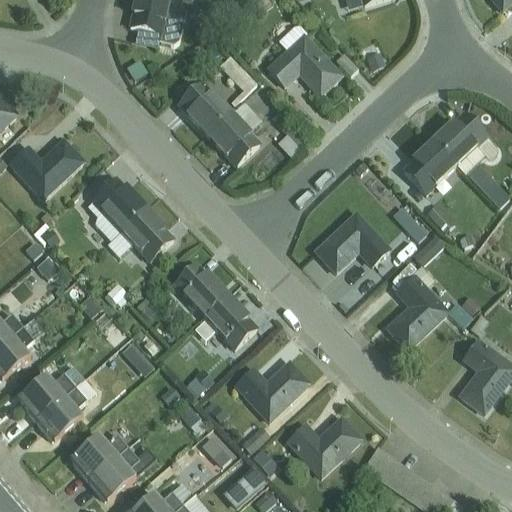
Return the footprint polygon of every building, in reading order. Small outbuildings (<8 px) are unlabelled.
[(181,0),(134,0),(128,29),(138,31),(135,44),(158,50),(160,42),(174,46),(179,43),(187,13),(178,11),(181,0)] [(364,0),(367,9),(394,0),(364,0)] [(511,0),(494,0),(507,14),(511,9),(511,0)] [(296,26),(278,43),(287,52),(305,35),(296,26)] [(266,72),(284,92),(298,79),(318,101),(344,76),(305,35),(266,72)] [(380,53),(366,59),(371,71),(385,66),(380,53)] [(139,61),(125,70),(135,84),(148,75),(139,61)] [(201,101),(193,93),(176,109),(204,139),(207,136),(216,127),(230,115),(210,93),(201,101)] [(0,133),(17,117),(0,99),(0,133)] [(230,115),(216,127),(207,136),(204,139),(232,169),(258,145),(249,135),(261,123),(242,103),(230,115)] [(286,117),(276,127),(299,150),(309,140),(286,117)] [(434,148),(457,172),(499,214),(511,203),(478,169),(485,161),(488,165),(495,163),(498,159),(498,155),(464,119),(434,148)] [(29,152),(9,170),(44,208),(87,169),(64,144),(42,165),(29,152)] [(457,172),(434,148),(403,176),(426,201),(457,172)] [(111,248),(147,214),(117,182),(91,207),(93,208),(88,213),(97,223),(95,230),(111,248)] [(383,182),(369,193),(390,219),(403,208),(383,182)] [(437,210),(427,219),(446,238),(455,229),(437,210)] [(147,214),(111,248),(108,251),(119,263),(133,251),(150,269),(176,245),(147,214)] [(356,220),(317,258),(336,278),(357,259),(372,274),(391,257),(356,220)] [(408,226),(407,246),(422,247),(434,237),(422,226),(408,226)] [(477,232),(458,238),(461,247),(480,241),(477,232)] [(53,234),(43,240),(50,252),(59,246),(53,234)] [(436,241),(413,262),(423,271),(445,251),(436,241)] [(47,264),(36,274),(48,287),(59,277),(47,264)] [(204,325),(229,301),(197,268),(173,291),(204,325)] [(450,320),(448,317),(428,294),(436,287),(422,272),(413,281),(414,282),(395,300),(408,314),(386,334),(408,359),(450,320)] [(119,289),(105,301),(113,311),(127,298),(119,289)] [(229,301),(204,325),(216,337),(235,357),(260,334),(229,301)] [(470,302),(462,311),(472,321),(481,312),(470,302)] [(89,303),(80,312),(91,324),(101,314),(89,303)] [(448,317),(450,320),(463,333),(472,324),(456,309),(448,317)] [(0,353),(23,333),(12,320),(1,329),(0,327),(0,353)] [(480,321),(470,335),(478,341),(489,327),(480,321)] [(216,337),(204,325),(194,335),(205,347),(216,337)] [(108,327),(100,335),(116,352),(125,343),(108,327)] [(23,333),(0,353),(0,384),(28,360),(24,355),(34,346),(23,333)] [(477,378),(459,403),(485,423),(511,387),(511,369),(479,345),(462,367),(477,378)] [(133,349),(122,358),(145,382),(155,373),(133,349)] [(255,374),(234,393),(270,430),(312,390),(290,366),(267,387),(255,374)] [(36,428),(85,385),(74,372),(54,389),(49,384),(20,409),(36,428)] [(202,374),(185,393),(195,405),(216,387),(202,374)] [(85,385),(36,428),(52,446),(81,421),(76,415),(97,398),(85,385)] [(171,392),(160,401),(168,411),(179,401),(171,392)] [(213,405),(205,412),(221,428),(228,421),(213,405)] [(190,411),(179,420),(190,433),(201,424),(190,411)] [(307,430),(287,448),(322,486),(364,446),(342,422),(319,443),(307,430)] [(261,432),(242,450),(251,459),(270,441),(261,432)] [(89,488),(128,454),(117,441),(106,450),(100,442),(71,466),(89,488)] [(212,443),(202,453),(220,473),(231,463),(212,443)] [(128,454),(89,488),(107,508),(136,484),(128,475),(139,466),(137,463),(128,454)] [(128,475),(136,484),(158,465),(148,454),(137,463),(139,466),(128,475)] [(461,511),(378,454),(364,474),(418,511),(461,511)] [(262,455),(253,463),(270,480),(279,472),(262,455)] [(253,474),(222,501),(231,511),(240,511),(266,490),(253,474)] [(172,498),(182,510),(191,501),(181,489),(172,498)] [(268,496),(254,508),(256,511),(270,511),(277,506),(268,496)] [(182,510),(172,498),(161,507),(157,502),(145,511),(183,511),(182,510)]
